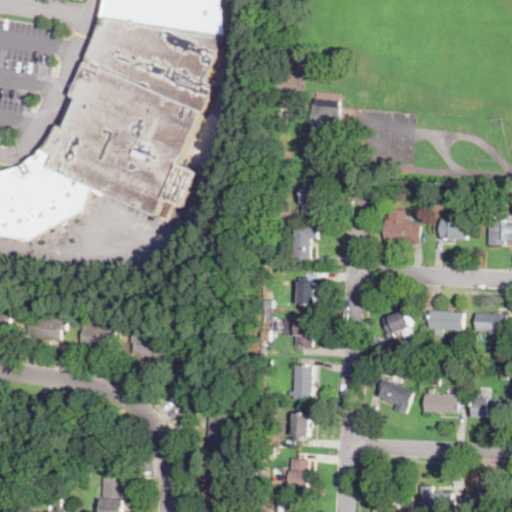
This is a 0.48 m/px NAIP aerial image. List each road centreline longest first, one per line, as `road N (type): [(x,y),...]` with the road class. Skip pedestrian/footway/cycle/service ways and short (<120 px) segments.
road 1 (residential): [(347,511),(361,186)]
road 2 (residential): [(0,368),(89,383),(139,407),(169,453),(169,511)]
road 3 (residential): [(350,450),(511,456)]
road 4 (residential): [(357,269),(511,278)]
